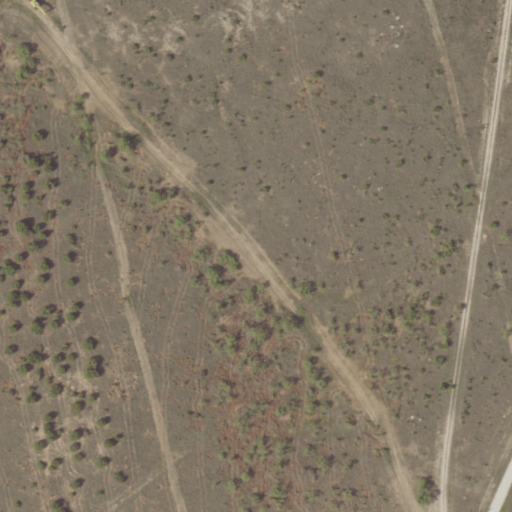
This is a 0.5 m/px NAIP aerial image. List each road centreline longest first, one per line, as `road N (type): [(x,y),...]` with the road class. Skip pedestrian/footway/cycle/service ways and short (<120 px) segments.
road 1 (residential): [(385,511),(370,497),(327,360),(271,279),(0,6)]
road 2 (residential): [(500,0),(403,497),(393,511)]
